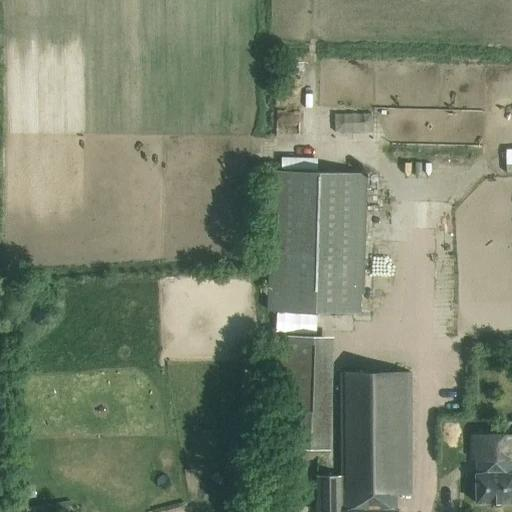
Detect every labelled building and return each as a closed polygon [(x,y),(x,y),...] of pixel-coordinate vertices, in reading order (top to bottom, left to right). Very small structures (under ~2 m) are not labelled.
[(270,172),(267,312),(360,314),(360,294),(364,294),(365,243),(366,174),(270,172)] [(421,285),(420,263),(411,264),(412,285),(421,285)] [(316,451),(316,337),(280,337),(281,451),(316,451)] [(397,511),(397,496),(412,495),(412,373),(341,373),(341,477),(340,511),(397,511)] [(511,503),(511,473),(511,462),(511,461),(511,434),(470,436),(470,460),(476,460),(476,473),(475,473),(476,503),(511,503)] [(317,477),(316,511),(340,511),(341,477),(317,477)]
